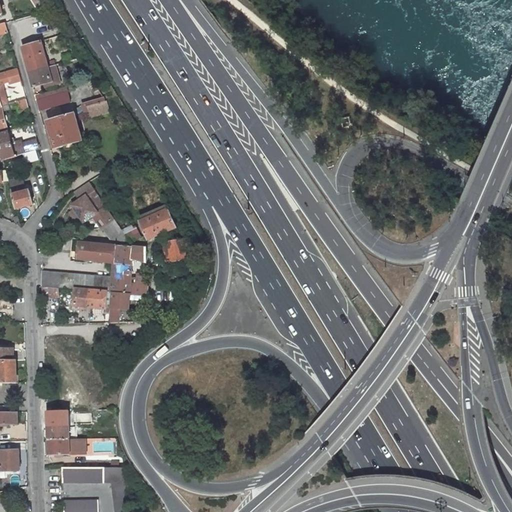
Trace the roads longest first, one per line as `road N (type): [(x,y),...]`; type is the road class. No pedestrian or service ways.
road 1 (trunk): [(450,511),(132,0)]
road 2 (trunk): [(436,378),(168,0)]
road 3 (trunk): [(463,233),(431,250),(387,253),(349,223),(182,0)]
road 4 (residential): [(0,228),(30,251),(38,511)]
road 5 (primary): [(463,233),(398,349),(296,469)]
road 6 (trunk): [(224,202),(364,437)]
road 7 (trunk): [(92,0),(224,202)]
road 8 (trunk): [(166,353),(224,342),(261,345),(364,437)]
road 9 (trunk): [(505,511),(474,442),(466,302)]
road 10 (trunk): [(224,202),(218,297),(166,353)]
road 11 (trunk): [(457,511),(376,495),(304,511)]
road 12 (trunk): [(296,469),(209,488),(151,465)]
road 13 (trunk): [(511,484),(436,378)]
road 14 (trunk): [(166,353),(143,373),(132,401),(137,442),(151,465)]
road 15 (primary): [(511,422),(466,302)]
